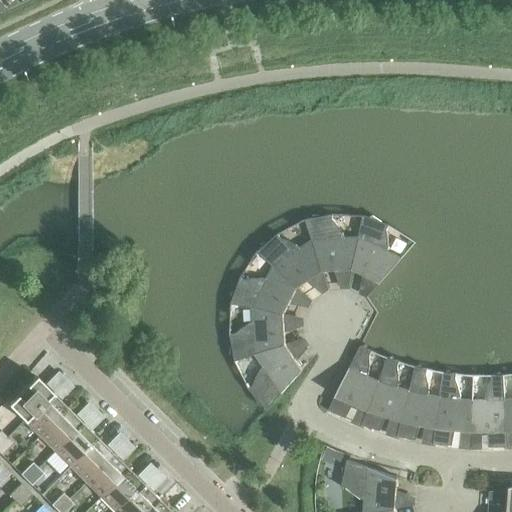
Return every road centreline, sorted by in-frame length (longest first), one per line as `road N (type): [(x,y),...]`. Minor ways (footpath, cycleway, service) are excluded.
road 1 (residential): [(511,460),(394,449),(324,427),(300,409),(328,358),(332,312)]
road 2 (residential): [(227,511),(44,330)]
road 3 (secondary): [(0,78),(158,15)]
